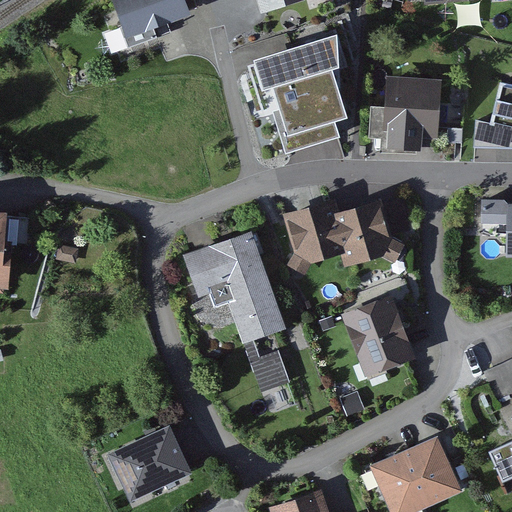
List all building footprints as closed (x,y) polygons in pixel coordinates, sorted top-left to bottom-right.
[(194,0),(117,0),(127,26),(121,28),(128,47),(156,36),(152,25),(162,21),(183,13),(197,8),(194,0)] [(265,0),(269,11),(302,0),(265,0)] [(340,40),(249,68),(263,114),(275,111),(288,153),(318,144),(342,137),(337,122),(349,119),(333,68),(347,64),(340,40)] [(442,81),(392,78),(391,97),(375,96),(373,133),(380,133),(390,134),(389,147),(404,148),(421,149),(422,138),(438,139),(442,81)] [(511,85),(505,83),(492,135),(497,136),(511,140),(511,85)] [(384,206),(383,200),(369,204),(349,210),(337,213),(348,251),(352,266),(386,256),(397,262),(405,245),(398,241),(394,239),(392,234),(384,206)] [(506,200),(485,200),(484,222),(510,223),(509,256),(511,255),(511,204),(511,205),(509,203),(506,200)] [(391,204),(384,206),(392,234),(409,229),(400,201),(391,204)] [(337,213),(334,202),(320,206),(299,212),(285,216),(296,254),(291,264),(305,272),(311,261),(348,251),(337,213)] [(202,294),(223,287),(243,341),(285,326),(251,232),(228,240),(205,248),(187,255),(202,294)] [(78,250),(59,246),(56,260),(75,264),(78,250)] [(391,299),(345,315),(368,378),(414,361),(410,348),(405,336),(395,309),(391,299)] [(278,354),(253,363),(270,412),(295,403),(278,354)] [(511,360),(503,365),(484,373),(499,406),(511,400),(511,360)] [(360,394),(343,401),(349,415),(366,409),(360,394)] [(183,459),(168,428),(156,434),(112,455),(135,503),(191,476),(183,459)] [(407,511),(462,485),(438,436),(405,452),(384,462),(371,469),(392,511),(407,511)] [(511,444),(490,455),(503,482),(511,477),(511,444)] [(321,493),(271,510),(271,511),(328,511),(325,502),(321,493)]
